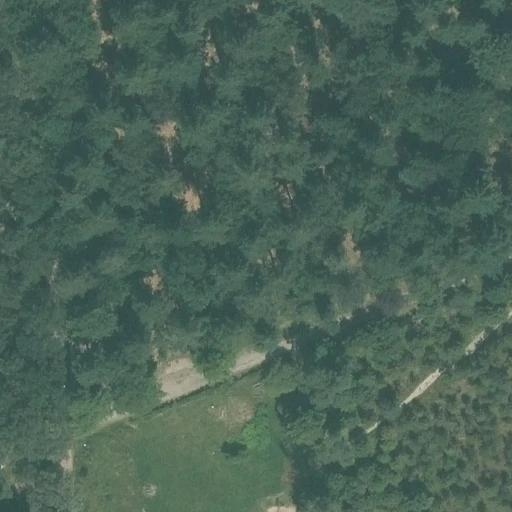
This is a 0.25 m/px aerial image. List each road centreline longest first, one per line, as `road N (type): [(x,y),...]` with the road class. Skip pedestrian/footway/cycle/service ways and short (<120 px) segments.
road 1 (track): [(61,430),(511,265)]
road 2 (track): [(61,430),(8,0)]
